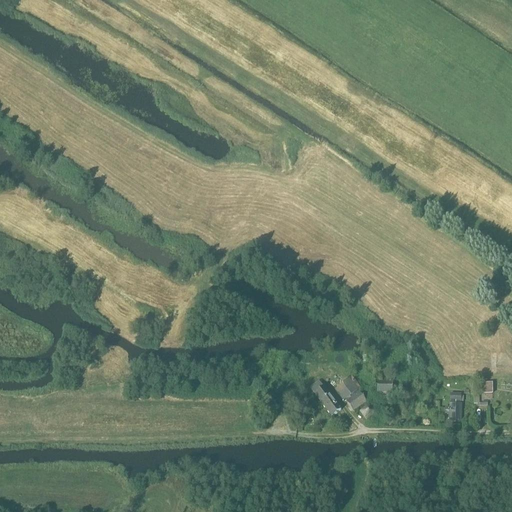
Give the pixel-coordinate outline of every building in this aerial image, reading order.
[(436,376),(491,374),(490,354),(435,356),(436,376)] [(343,401),(358,390),(350,380),(335,391),(343,401)] [(323,388),(318,382),(309,389),(321,405),(331,398),(324,388),(323,388)] [(393,394),(394,383),(379,382),(378,394),(393,394)] [(483,395),(492,394),(492,383),(483,384),(483,395)] [(353,412),(366,403),(359,393),(346,403),(353,412)] [(480,402),(480,394),(474,394),(475,404),(480,404),(481,406),(489,406),(489,402),(480,402)] [(460,420),(461,406),(460,406),(460,395),(450,395),(450,409),(445,409),(444,415),(448,415),(447,420),(449,420),(449,421),(451,421),(451,423),(455,423),(455,420),(460,420)] [(331,418),(341,411),(331,398),(321,405),(331,418)] [(369,421),(377,415),(370,406),(361,413),(369,421)]
